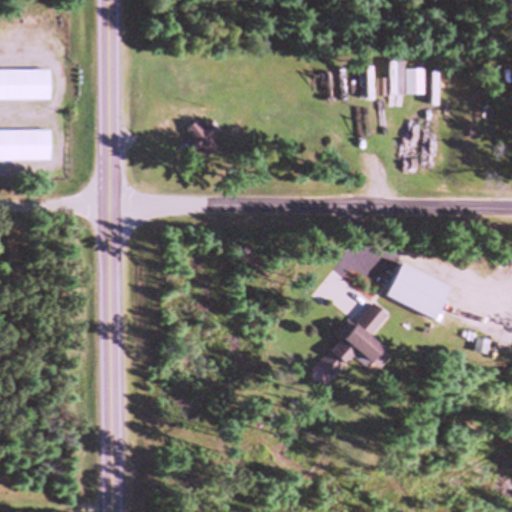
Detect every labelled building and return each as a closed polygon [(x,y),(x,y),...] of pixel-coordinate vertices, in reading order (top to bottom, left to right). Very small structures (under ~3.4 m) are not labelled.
[(369,67),(359,67),(359,101),(369,101),(369,67)] [(0,101),(45,102),(45,71),(0,70),(0,101)] [(372,98),(380,98),(380,81),(376,81),(376,83),(372,83),(372,98)] [(181,127),(187,140),(178,144),(184,155),(198,149),(201,155),(213,149),(209,140),(214,137),(208,124),(196,130),(192,122),(181,127)] [(0,162),(46,163),(46,131),(0,131),(0,162)] [(426,320),(441,286),(391,265),(377,299),(426,320)] [(321,353),(337,366),(347,355),(358,364),(371,348),(361,339),(380,317),(364,303),(321,353)]
